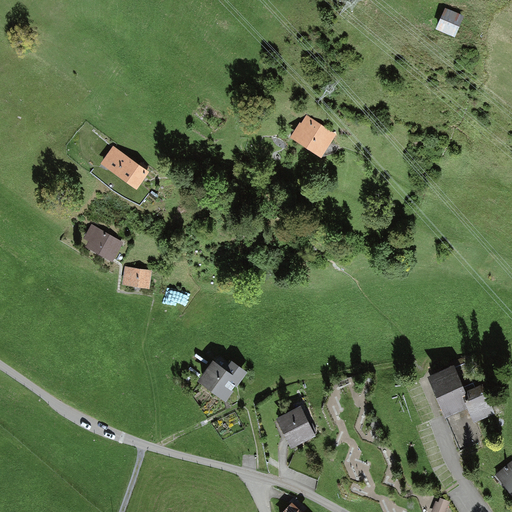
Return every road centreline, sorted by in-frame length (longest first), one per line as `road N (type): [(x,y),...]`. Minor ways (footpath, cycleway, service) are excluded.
road 1 (residential): [(0,365),(117,435),(286,484),(340,511)]
road 2 (track): [(155,448),(282,381),(420,358)]
